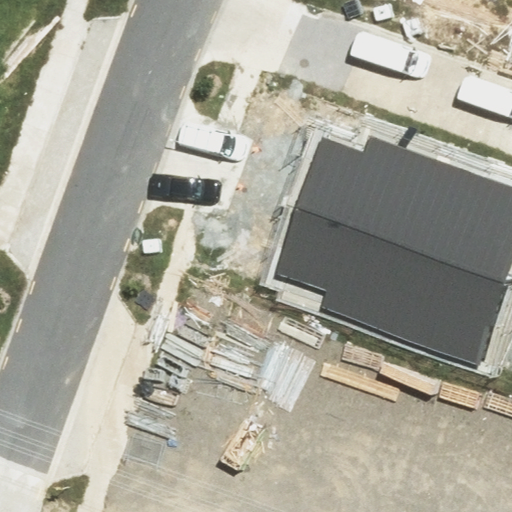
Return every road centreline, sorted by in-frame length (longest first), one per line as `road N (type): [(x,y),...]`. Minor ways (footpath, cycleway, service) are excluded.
road 1 (residential): [(173,0),(0,487)]
road 2 (residential): [(192,0),(511,115)]
